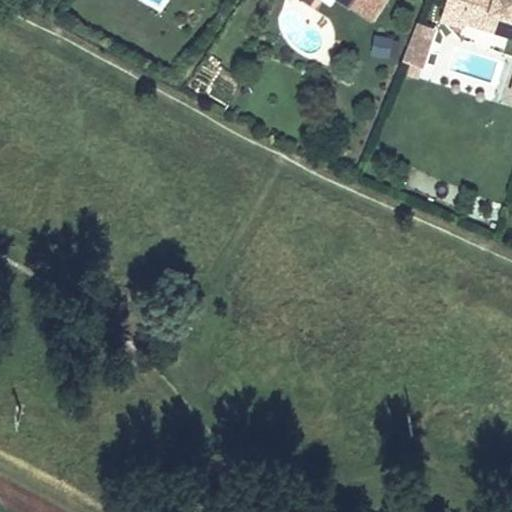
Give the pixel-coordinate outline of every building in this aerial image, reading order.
[(325,0),(348,15),(357,0),(325,0)] [(511,0),(444,0),(443,2),(466,9),(462,21),(463,22),(511,36),(511,0)] [(466,9),(443,2),(438,19),(462,26),(463,22),(462,21),(466,9)] [(419,23),(406,60),(427,67),(440,30),(419,23)] [(376,34),(374,54),(391,56),(393,36),(376,34)]
